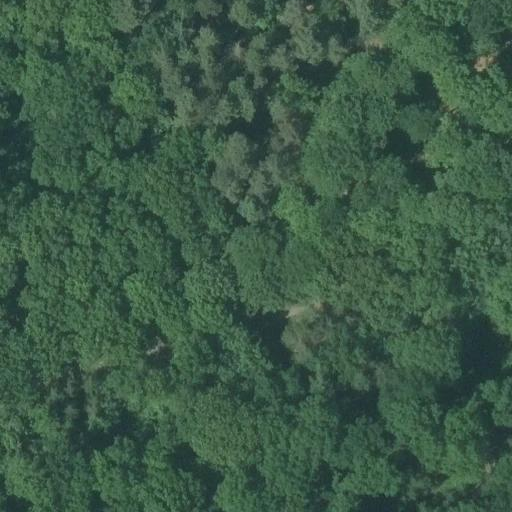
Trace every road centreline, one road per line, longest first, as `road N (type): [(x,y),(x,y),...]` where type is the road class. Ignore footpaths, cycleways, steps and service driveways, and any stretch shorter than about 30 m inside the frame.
road 1 (track): [(253,322),(511,221)]
road 2 (track): [(0,409),(150,347),(253,322)]
